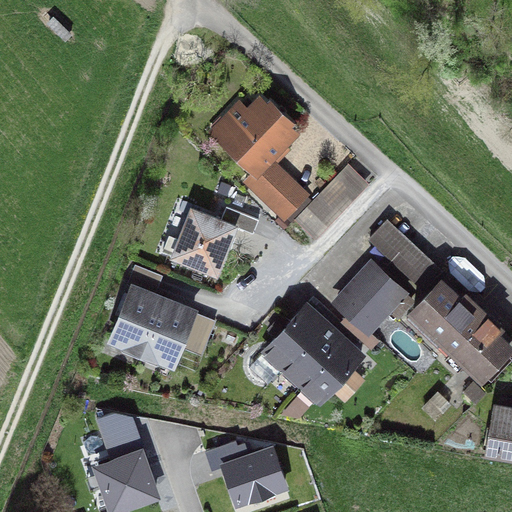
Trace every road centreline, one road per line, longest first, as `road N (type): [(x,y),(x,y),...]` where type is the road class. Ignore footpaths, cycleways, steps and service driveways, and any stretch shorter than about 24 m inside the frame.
road 1 (track): [(0,457),(185,0)]
road 2 (residential): [(511,286),(190,0)]
